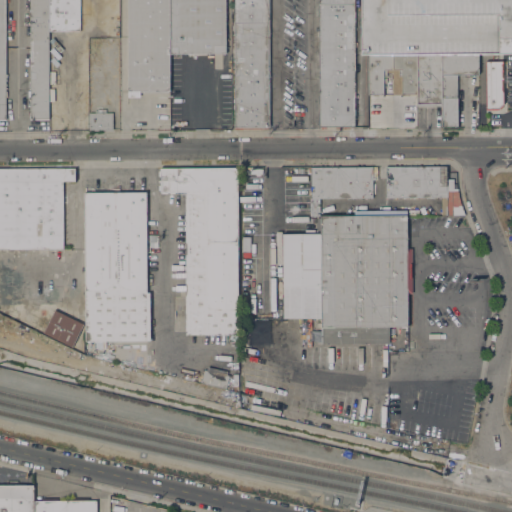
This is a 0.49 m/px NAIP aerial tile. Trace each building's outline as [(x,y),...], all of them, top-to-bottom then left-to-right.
[(0,0),(6,0),(6,41),(8,41),(8,47),(6,47),(6,78),(7,78),(7,81),(6,81),(6,91),(7,91),(7,97),(6,97),(6,120),(0,120),(0,0)] [(48,31),(48,120),(30,120),(30,0),(80,0),(80,31),(48,31)] [(128,0),(169,0),(169,91),(168,91),(168,92),(140,93),(140,97),(128,97),(128,0)] [(225,0),(225,41),(231,41),(231,54),(170,54),(170,0),(225,0)] [(269,0),(269,127),(234,127),(234,0),(269,0)] [(354,0),(354,127),(319,127),(318,0),(354,0)] [(502,55),(502,101),(505,101),(505,113),(499,118),(486,118),(485,74),(477,74),(477,54),(485,54),(485,53),(502,53),(502,55)] [(386,72),(386,76),(383,76),(383,78),(387,78),(387,83),(383,83),(383,94),(378,95),(378,96),(373,96),(373,95),(368,95),(368,54),(416,54),(416,94),(416,96),(409,96),(409,94),(401,95),(401,76),(398,76),(398,71),(393,71),(393,70),(392,70),(392,72),(386,72)] [(441,54),(441,104),(417,104),(417,94),(416,94),(416,54),(441,54)] [(477,54),(477,74),(457,74),(457,76),(462,76),(463,96),(457,96),(457,97),(457,100),(464,100),(464,111),(457,111),(457,112),(464,112),(464,120),(457,120),(457,127),(442,127),(441,104),(441,54),(477,54)] [(113,131),(89,131),(89,113),(95,113),(95,111),(97,111),(97,109),(106,109),(106,113),(113,113),(113,131)] [(320,215),(310,215),(309,198),(311,198),(310,168),(372,167),(372,198),(319,198),(320,215)] [(386,198),(385,167),(447,167),(447,214),(441,214),(441,197),(386,198)] [(0,168),(75,168),(75,182),(62,182),(63,195),(67,195),(67,203),(63,203),(63,248),(0,248),(0,168)] [(237,168),(237,335),(185,335),(185,193),(174,193),(169,193),(167,193),(162,193),(160,193),(160,190),(159,190),(159,185),(160,185),(160,176),(159,176),(159,171),(160,171),(160,169),(237,168)] [(84,192),(146,192),(146,292),(149,292),(150,340),(105,341),(105,348),(89,348),(89,341),(85,341),(84,192)] [(406,215),(406,248),(412,248),(412,293),(407,293),(407,326),(389,326),(389,344),(321,344),(321,318),(283,318),(282,234),(320,234),(320,216),(406,215)] [(157,247),(148,247),(148,242),(149,234),(158,235),(157,247)] [(83,324),(72,347),(43,333),(54,310),(83,324)] [(201,382),(204,370),(206,370),(207,367),(227,372),(226,375),(229,376),(226,388),(201,382)] [(0,511),(0,485),(33,485),(33,511),(0,511)] [(34,511),(34,501),(96,501),(96,511),(34,511)]
